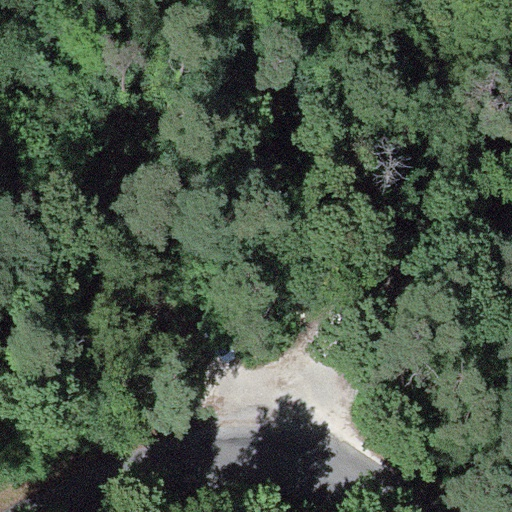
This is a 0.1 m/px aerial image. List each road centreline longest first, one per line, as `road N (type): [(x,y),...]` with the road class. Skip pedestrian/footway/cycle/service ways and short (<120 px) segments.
road 1 (track): [(268,464),(169,321),(0,182)]
road 2 (unclassified): [(399,511),(367,490),(268,464),(125,478),(61,511)]
road 3 (track): [(268,464),(320,373),(408,300),(511,238)]
